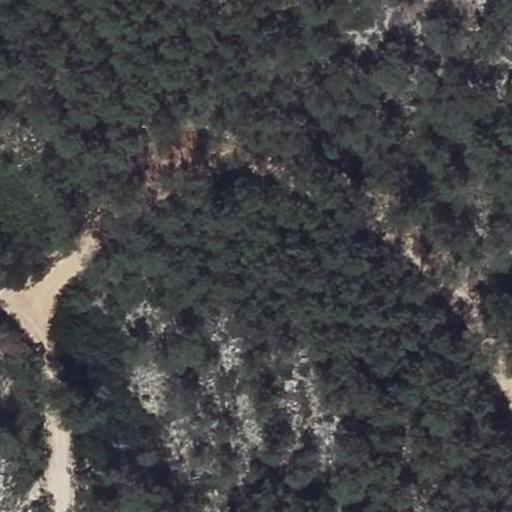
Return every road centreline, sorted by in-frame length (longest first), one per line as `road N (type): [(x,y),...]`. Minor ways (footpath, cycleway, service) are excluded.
road 1 (track): [(511,396),(423,255),(326,188),(265,167),(215,165),(125,205),(32,319)]
road 2 (track): [(0,302),(32,319),(50,382),(62,511)]
